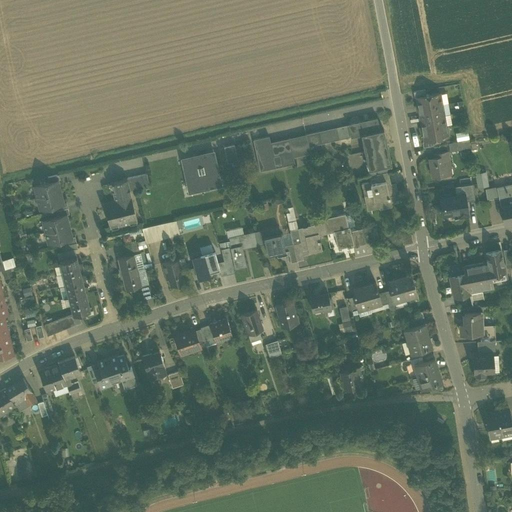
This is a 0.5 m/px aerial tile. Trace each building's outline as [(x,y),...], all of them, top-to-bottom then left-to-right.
[(413,92),(414,97),(416,97),(426,95),(425,89),(415,91),(413,92)] [(416,97),(418,108),(442,104),(440,93),(426,95),(416,97)] [(444,115),(442,104),(418,108),(420,119),(444,115)] [(446,126),(444,115),(420,119),(422,130),(446,126)] [(361,135),(369,169),(386,165),(391,164),(384,129),(380,130),(377,117),(348,124),(350,136),(351,137),(361,135)] [(348,124),(336,127),(339,139),(350,136),(348,124)] [(448,137),(446,126),(422,130),(424,141),(434,139),(448,137)] [(324,143),(339,139),(336,127),(321,130),(324,143)] [(306,134),(308,146),(321,143),(319,131),(306,134)] [(292,152),(293,156),(310,152),(308,146),(306,134),(289,138),(292,152)] [(253,140),(260,171),(276,167),(273,156),(270,142),(269,136),(253,140)] [(270,142),(273,156),(292,152),(289,138),(270,142)] [(422,141),(423,147),(435,145),(434,139),(424,141),(422,141)] [(449,143),(450,151),(462,149),(460,140),(449,143)] [(224,146),(228,163),(238,160),(234,144),(224,146)] [(429,158),(433,177),(448,175),(447,169),(450,168),(447,151),(434,153),(435,157),(429,158)] [(183,160),(189,190),(220,183),(213,152),(192,157),(192,158),(183,160)] [(273,156),(276,167),(294,163),(293,156),(292,152),(273,156)] [(390,179),(388,171),(386,165),(369,169),(370,175),(377,174),(378,182),(390,179)] [(476,173),(478,187),(488,185),(485,171),(476,173)] [(127,179),(129,189),(149,185),(146,173),(126,178),(127,179)] [(47,176),(49,182),(58,180),(61,179),(59,174),(47,176)] [(105,207),(110,227),(111,226),(111,224),(117,222),(118,225),(129,222),(129,220),(135,218),(136,220),(137,220),(129,189),(127,179),(113,182),(115,190),(113,191),(115,199),(108,201),(109,206),(105,207)] [(390,198),(389,196),(398,194),(396,185),(391,186),(390,183),(390,179),(378,182),(371,183),(370,181),(361,183),(367,210),(391,204),(389,198),(390,198)] [(34,186),(37,197),(60,191),(58,180),(49,182),(34,186)] [(499,197),(500,205),(511,202),(511,183),(498,186),(497,186),(499,197)] [(465,194),(466,201),(474,199),(472,184),(460,186),(462,195),(465,194)] [(485,188),(487,199),(499,197),(497,186),(485,188)] [(63,202),(60,191),(37,197),(40,208),(54,205),(63,202)] [(389,198),(391,204),(399,197),(398,194),(389,196),(390,198),(389,198)] [(459,212),(460,215),(467,213),(467,211),(467,210),(466,201),(465,194),(462,195),(442,198),(445,214),(459,212)] [(69,213),(68,207),(66,202),(63,202),(54,205),(56,210),(57,216),(66,214),(69,213)] [(511,202),(500,205),(504,223),(511,221),(511,202)] [(285,207),(288,221),(296,219),(293,206),(285,207)] [(338,219),(324,222),(326,232),(334,231),(338,247),(353,244),(350,235),(351,235),(349,226),(348,227),(344,213),(338,215),(338,219)] [(43,220),(45,231),(69,225),(66,214),(57,216),(43,220)] [(146,243),(168,236),(180,233),(176,219),(164,222),(142,227),(146,243)] [(297,227),(296,219),(288,221),(290,229),(297,227)] [(318,234),(326,232),(324,222),(324,221),(314,224),(316,235),(318,234)] [(322,249),(318,234),(316,235),(314,224),(297,227),(301,241),(303,249),(301,250),(301,252),(308,251),(309,252),(322,249)] [(72,236),(69,225),(45,231),(48,242),(72,236)] [(278,225),(262,229),(265,239),(264,240),(265,242),(268,254),(276,252),(277,255),(286,253),(284,245),(281,233),(280,233),(278,225)] [(361,228),(362,232),(365,243),(376,240),(372,225),(361,228)] [(239,234),(244,233),(242,226),(226,230),(228,237),(229,236),(239,234)] [(301,241),(297,227),(290,229),(293,243),(301,241)] [(256,241),(264,240),(265,239),(262,229),(254,231),(256,241)] [(241,245),(256,241),(254,231),(244,233),(239,234),(241,245)] [(402,234),(404,242),(409,241),(412,240),(411,234),(410,232),(402,234)] [(181,239),(180,233),(168,236),(169,243),(181,239)] [(242,248),(241,245),(239,234),(229,236),(229,240),(231,246),(230,246),(233,259),(234,266),(235,267),(246,265),(242,248)] [(360,246),(359,244),(357,234),(351,235),(350,235),(353,244),(353,247),(360,246)] [(63,239),(64,245),(65,245),(76,242),(75,236),(63,239)] [(221,249),(230,246),(231,246),(229,240),(219,243),(220,249),(221,249)] [(301,241),(293,243),(296,260),(303,258),(302,253),(301,252),(301,250),(303,249),(301,241)] [(65,245),(66,251),(75,249),(78,248),(76,242),(65,245)] [(123,245),(124,251),(133,249),(136,248),(135,242),(123,245)] [(199,246),(201,254),(213,250),(211,243),(199,246)] [(291,261),(296,260),(293,243),(287,244),(289,252),(291,261)] [(221,249),(224,261),(233,259),(230,246),(221,249)] [(58,253),(60,260),(77,256),(75,249),(66,251),(58,253)] [(198,277),(207,275),(206,272),(209,271),(219,268),(220,268),(218,261),(214,250),(213,250),(201,254),(200,254),(200,255),(193,257),(195,266),(198,277)] [(492,286),(491,280),(490,275),(505,272),(501,250),(486,253),(488,262),(463,266),(463,268),(464,273),(465,273),(468,291),(473,290),(473,292),(481,290),(480,288),(492,286)] [(140,252),(134,253),(138,269),(144,267),(140,252)] [(117,257),(121,273),(138,269),(134,253),(126,255),(117,257)] [(4,259),(6,267),(16,265),(14,256),(4,259)] [(60,265),(62,272),(80,268),(81,268),(82,264),(78,264),(77,256),(60,260),(59,260),(60,265)] [(185,281),(181,266),(178,258),(161,263),(166,278),(168,278),(170,285),(185,281)] [(227,273),(234,272),(232,267),(234,266),(233,259),(224,261),(227,273)] [(223,260),(218,261),(220,268),(219,268),(221,275),(227,273),(224,261),(223,260)] [(189,267),(193,279),(198,277),(195,266),(189,267)] [(138,269),(142,285),(149,283),(145,267),(144,267),(138,269)] [(62,272),(65,284),(83,280),(84,279),(84,276),(81,275),(80,268),(62,272)] [(142,285),(138,269),(121,273),(125,289),(142,285)] [(62,272),(56,274),(59,286),(65,284),(62,272)] [(506,278),(505,272),(490,275),(491,280),(506,278)] [(411,273),(399,276),(405,297),(417,293),(411,273)] [(469,294),(468,291),(465,273),(464,273),(453,275),(450,276),(450,278),(449,279),(450,286),(452,285),(454,296),(469,294)] [(394,300),(405,297),(399,276),(388,280),(391,291),(393,300),(394,300)] [(65,284),(68,296),(85,292),(87,291),(88,287),(84,287),(83,280),(65,284)] [(375,281),(364,284),(369,305),(381,301),(378,292),(375,281)] [(65,284),(59,286),(62,297),(68,296),(65,284)] [(358,308),(369,305),(364,284),(352,288),(354,295),(358,308)] [(141,287),(144,298),(151,296),(148,286),(141,287)] [(382,304),(388,302),(385,293),(384,290),(378,292),(381,301),(382,304)] [(391,291),(385,293),(388,302),(388,304),(395,302),(394,300),(393,300),(391,291)] [(90,310),(85,292),(68,296),(70,304),(72,312),(73,314),(79,312),(90,310)] [(309,296),(312,310),(323,308),(322,305),(330,303),(328,292),(309,296)] [(348,297),(352,310),(358,308),(354,295),(348,297)] [(68,296),(62,297),(60,298),(62,306),(70,304),(68,296)] [(280,325),(281,326),(287,324),(287,325),(299,322),(297,313),(296,313),(292,300),(293,300),(293,299),(275,303),(275,304),(276,304),(281,325),(280,325)] [(0,303),(0,313),(4,313),(8,312),(6,302),(0,303)] [(350,319),(349,305),(340,306),(342,320),(350,319)] [(247,333),(248,333),(258,329),(263,328),(256,308),(241,313),(247,333)] [(410,314),(412,320),(421,317),(423,317),(422,310),(410,314)] [(72,312),(49,321),(51,326),(54,332),(81,321),(79,312),(73,314),(72,312)] [(460,323),(460,334),(480,333),(481,333),(480,326),(480,312),(479,312),(464,313),(464,323),(460,323)] [(215,335),(217,341),(233,336),(226,317),(216,320),(216,321),(213,322),(213,321),(209,323),(213,335),(215,335)] [(422,323),(421,317),(412,320),(409,321),(411,326),(422,323)] [(343,321),(344,330),(352,330),(351,320),(343,321)] [(0,324),(0,334),(9,332),(7,323),(0,324)] [(200,326),(200,328),(204,338),(213,335),(209,323),(200,326)] [(404,328),(407,340),(428,334),(424,323),(422,323),(411,326),(404,328)] [(35,326),(38,338),(44,336),(41,325),(35,326)] [(480,333),(480,341),(481,341),(493,340),(495,340),(494,325),(480,326),(481,333),(480,333)] [(54,332),(51,326),(45,329),(47,335),(54,332)] [(24,329),(27,341),(32,339),(29,327),(24,329)] [(174,335),(181,354),(191,350),(191,348),(200,345),(199,343),(195,330),(194,328),(174,335)] [(205,341),(204,338),(200,328),(195,330),(199,343),(205,341)] [(261,337),(258,329),(248,333),(251,340),(261,337)] [(0,334),(0,344),(12,342),(9,332),(0,334)] [(431,346),(428,334),(407,340),(411,352),(416,350),(429,347),(431,346)] [(206,345),(216,342),(213,335),(204,338),(205,341),(206,345)] [(277,340),(271,342),(275,354),(281,352),(277,340)] [(493,340),(481,341),(482,353),(494,352),(493,340)] [(0,355),(14,352),(12,342),(0,344),(0,355)] [(269,356),(275,354),(271,342),(265,344),(269,356)] [(418,356),(421,355),(431,352),(429,347),(416,350),(418,356)] [(142,355),(149,378),(157,375),(166,372),(162,361),(163,361),(161,354),(160,354),(159,351),(158,351),(151,353),(151,352),(142,355)] [(433,352),(431,352),(421,355),(423,361),(434,358),(433,352)] [(494,371),(493,354),(479,355),(479,353),(479,352),(478,352),(472,352),(472,353),(473,353),(473,355),(472,355),(472,356),(473,356),(474,372),(476,372),(476,376),(478,378),(483,377),(484,375),(484,372),(494,371)] [(124,387),(136,382),(131,366),(128,367),(123,354),(117,356),(116,354),(97,360),(98,362),(100,367),(94,368),(99,381),(101,387),(112,384),(111,381),(121,378),(124,387)] [(58,362),(59,363),(64,377),(69,376),(80,372),(75,356),(58,362)] [(414,363),(418,375),(438,369),(435,358),(434,358),(423,361),(414,363)] [(100,367),(98,362),(87,366),(93,383),(99,381),(94,368),(100,367)] [(66,383),(64,377),(59,363),(45,368),(46,371),(41,372),(47,390),(53,388),(66,383)] [(360,386),(357,374),(355,367),(340,371),(344,390),(360,386)] [(441,381),(438,369),(418,375),(421,387),(428,385),(441,382),(441,381)] [(168,375),(172,388),(183,384),(179,371),(168,375)] [(327,375),(332,394),(338,393),(333,374),(327,375)] [(160,383),(157,375),(149,378),(152,386),(160,383)] [(69,391),(70,393),(81,389),(78,381),(72,383),(69,376),(64,377),(66,383),(69,391)] [(5,388),(13,401),(17,399),(18,401),(25,397),(29,404),(37,400),(23,377),(5,388)] [(428,385),(430,391),(442,388),(441,382),(428,385)] [(55,395),(69,391),(66,383),(53,388),(55,395)] [(0,415),(16,406),(15,405),(13,401),(5,388),(0,391),(0,415)] [(43,401),(47,412),(52,411),(47,393),(41,395),(43,401)] [(37,403),(42,416),(47,414),(47,412),(43,401),(37,403)] [(509,410),(497,412),(501,434),(511,431),(511,427),(511,423),(509,410)] [(489,436),(501,434),(497,412),(485,414),(489,436)] [(511,431),(501,434),(489,436),(490,440),(511,435),(511,431)]
